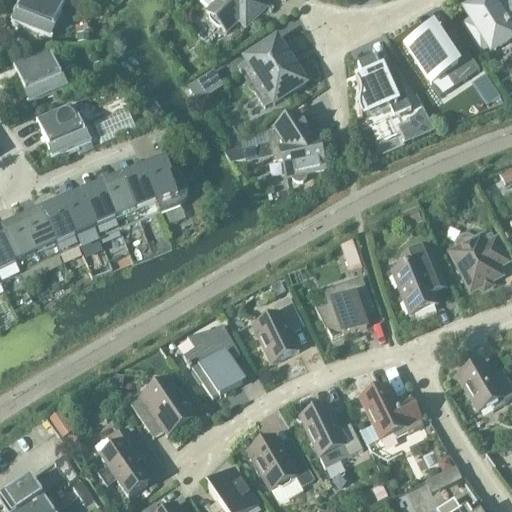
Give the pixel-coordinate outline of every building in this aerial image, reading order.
[(24,0),(14,27),(26,32),(26,34),(37,39),(38,36),(50,42),(66,1),(65,1),(61,0),(24,0)] [(246,30),(267,10),(257,0),(221,0),(207,14),(211,18),(209,22),(211,24),(217,30),(219,32),(223,31),(227,35),(239,23),(246,30)] [(485,2),(470,11),(471,14),(468,16),(472,23),(466,27),(477,44),(483,40),(490,52),(494,50),(496,52),(510,43),(509,41),(511,38),(511,37),(510,34),(511,32),(511,0),(509,0),(495,9),(490,2),(486,4),(485,2)] [(407,50),(431,86),(447,76),(455,89),(480,72),(453,33),(440,41),(437,37),(432,40),(429,35),(407,50)] [(88,36),(78,36),(78,44),(89,44),(88,36)] [(253,95),(255,96),(256,97),(265,110),(273,104),(275,107),(305,87),(295,71),(296,71),(288,58),(287,59),(277,43),(246,63),(248,65),(240,71),(248,83),(248,88),(249,90),(250,93),(253,95)] [(15,67),(13,67),(31,107),(67,92),(49,52),(48,52),(49,53),(15,67)] [(357,84),(356,85),(358,88),(359,90),(360,92),(361,95),(361,97),(361,100),(360,102),(360,105),(359,106),(359,109),(359,111),(359,114),(360,116),(361,119),(362,121),(363,120),(363,119),(389,107),(394,118),(410,111),(411,112),(412,111),(410,107),(407,103),(406,99),(404,95),(403,91),(402,86),(400,82),(398,77),(396,73),(394,69),(391,65),(390,66),(391,67),(381,71),(374,57),(373,57),(375,61),(358,69),(364,82),(357,85),(357,84)] [(213,75),(190,90),(198,103),(222,88),(213,75)] [(38,121),(37,122),(54,162),(66,157),(67,159),(78,154),(77,152),(90,147),(73,106),(72,107),(72,108),(38,122),(38,121)] [(127,112),(94,126),(103,146),(135,131),(127,112)] [(435,133),(423,112),(419,114),(418,116),(416,118),(414,119),(412,121),(409,122),(407,123),(408,125),(415,141),(435,133)] [(313,143),(307,133),(308,132),(298,115),(274,131),(268,135),(271,147),(274,165),(282,163),(286,181),(292,179),(292,182),(295,185),(299,186),(303,185),(306,182),(307,178),(307,176),(325,172),(318,141),(313,143)] [(221,136),(230,150),(241,143),(232,129),(221,136)] [(266,129),(241,145),(243,153),(271,147),(268,135),(266,129)] [(241,145),(225,155),(231,165),(245,162),(243,153),(241,145)] [(179,159),(170,163),(174,172),(190,165),(195,164),(190,155),(179,159)] [(143,174),(160,218),(181,210),(186,205),(188,199),(189,192),(186,185),(181,180),(175,177),(169,177),(164,165),(143,174)] [(505,188),(511,184),(511,171),(500,178),(505,188)] [(122,182),(140,226),(160,218),(143,174),(122,182)] [(102,190),(120,234),(140,226),(122,182),(102,190)] [(120,234),(102,190),(82,199),(100,243),(120,234)] [(61,208),(80,251),(100,243),(82,199),(61,208)] [(41,217),(60,260),(80,251),(61,208),(41,217)] [(416,211),(400,218),(405,231),(422,224),(416,211)] [(21,226),(41,269),(60,260),(41,217),(21,226)] [(1,235),(21,278),(41,269),(21,226),(1,235)] [(21,278),(1,235),(0,235),(0,284),(1,288),(21,278)] [(457,252),(451,255),(471,294),(501,278),(497,270),(508,264),(496,242),(494,243),(491,237),(482,242),(481,240),(474,243),(474,241),(472,240),(471,239),(469,238),(467,238),(465,237),(463,238),(462,238),(459,240),(458,241),(457,242),(456,244),(456,245),(456,246),(456,248),(456,250),(456,251),(457,252)] [(353,243),(342,249),(346,262),(358,258),(353,243)] [(392,275),(410,318),(438,307),(431,289),(444,284),(429,249),(402,260),(406,269),(392,275)] [(315,310),(326,332),(327,331),(332,342),(343,337),(343,338),(367,330),(363,319),(374,315),(363,281),(322,295),(327,308),(317,312),(316,309),(315,310)] [(280,284),(271,289),(276,299),(285,295),(280,284)] [(254,330),(272,368),(300,354),(288,330),(300,324),(289,302),(276,309),(280,316),(254,330)] [(224,330),(189,343),(196,353),(185,361),(213,402),(224,395),(226,399),(227,398),(226,396),(243,385),(229,365),(240,358),(224,330)] [(458,380),(478,415),(491,407),(494,412),(511,401),(511,388),(503,374),(493,380),(484,365),(458,380)] [(113,378),(111,390),(122,391),(123,380),(113,378)] [(131,408),(150,435),(160,428),(168,439),(195,421),(188,409),(190,408),(181,394),(179,396),(169,382),(131,408)] [(360,402),(380,443),(394,437),(397,442),(424,429),(410,402),(397,408),(387,389),(375,395),(374,393),(362,396),(363,400),(360,402)] [(325,409),(300,421),(320,461),(325,472),(340,465),(363,453),(351,428),(338,434),(325,409)] [(58,411),(46,419),(61,441),(73,433),(58,411)] [(129,501),(149,487),(135,467),(145,461),(127,434),(113,444),(118,450),(102,461),(106,467),(97,473),(96,472),(95,473),(108,491),(109,491),(108,489),(117,483),(129,501)] [(249,455),(255,466),(256,468),(256,472),(260,479),(264,481),(272,494),(278,490),(282,491),(289,487),(290,483),(296,480),(302,490),(314,483),(294,449),(283,455),(274,440),(249,455)] [(69,488),(79,481),(64,459),(54,466),(69,488)] [(448,461),(439,466),(443,475),(452,470),(448,461)] [(462,483),(456,470),(426,484),(432,497),(462,483)] [(251,511),(255,509),(258,507),(235,474),(209,492),(222,511),(251,511)] [(24,511),(43,500),(31,482),(0,503),(0,508),(2,511),(24,511)] [(79,499),(88,494),(82,485),(74,491),(79,499)] [(382,489),(372,493),(378,504),(387,499),(382,489)] [(88,494),(79,499),(85,508),(93,502),(88,494)] [(51,511),(43,500),(24,511),(51,511)] [(467,511),(468,511),(467,510),(463,511),(460,511),(454,502),(438,511),(467,511)]
